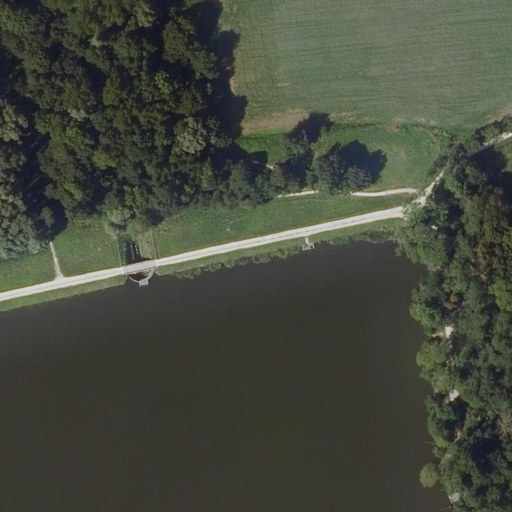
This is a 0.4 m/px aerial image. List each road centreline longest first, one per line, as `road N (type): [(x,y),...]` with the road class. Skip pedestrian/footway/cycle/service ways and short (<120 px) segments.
road 1 (unknown): [(116,0),(156,58),(178,73),(170,117),(176,137),(197,155),(247,159),(324,189)]
road 2 (track): [(443,181),(399,211),(159,263)]
